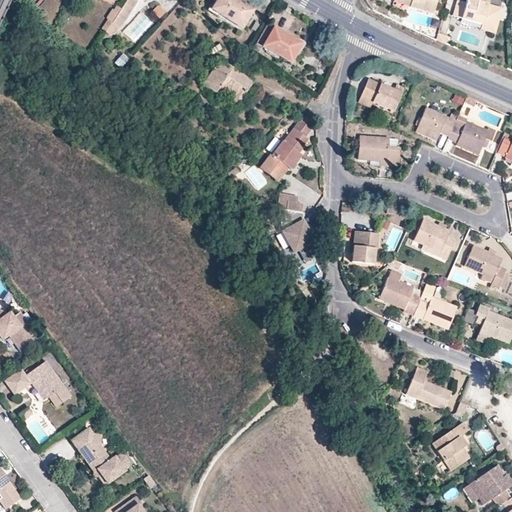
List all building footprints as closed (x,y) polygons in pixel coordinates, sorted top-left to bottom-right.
[(119,26),(136,0),(135,0),(125,0),(120,8),(112,21),(111,21),(119,26)] [(140,12),(146,0),(137,0),(133,8),(140,12)] [(252,9),(238,0),(216,0),(211,8),(241,27),(252,9)] [(434,8),(435,0),(409,0),(410,0),(409,5),(437,13),(438,9),(434,8)] [(493,31),(500,8),(487,4),(487,3),(477,0),(465,0),(465,2),(458,0),(456,0),(453,15),(460,17),(461,13),(471,16),(470,20),(481,23),(480,27),(493,31)] [(112,21),(120,8),(116,5),(113,9),(112,8),(106,17),(107,18),(112,21)] [(151,11),(158,18),(164,12),(157,5),(151,11)] [(111,21),(112,21),(107,18),(101,27),(105,30),(111,21)] [(115,32),(119,26),(111,21),(105,30),(105,31),(109,34),(115,32)] [(256,30),(260,24),(256,21),(252,27),(256,30)] [(300,45),(291,40),(293,37),(274,26),(273,27),(268,24),(257,42),(291,61),(300,45)] [(445,43),(447,37),(437,33),(435,39),(445,43)] [(118,68),(128,60),(123,53),(113,61),(118,68)] [(252,81),(219,59),(203,84),(215,92),(217,89),(237,103),(252,81)] [(393,112),(403,88),(396,85),(393,91),(391,95),(383,92),(385,87),(367,79),(357,103),(369,108),(372,103),(393,112)] [(391,95),(393,91),(385,87),(383,92),(391,95)] [(474,106),(476,101),(467,97),(464,102),(474,106)] [(448,137),(455,121),(449,119),(425,108),(419,122),(417,122),(415,125),(417,126),(415,132),(435,141),(439,133),(448,137)] [(455,121),(457,116),(451,113),(449,119),(455,121)] [(482,146),(485,139),(489,141),(491,142),(495,131),(488,128),(486,131),(485,133),(465,124),(466,122),(467,120),(457,116),(455,121),(448,137),(447,139),(456,143),(479,153),(482,146)] [(305,136),(312,128),(300,119),(294,127),(305,136)] [(486,131),(466,122),(465,124),(485,133),(486,131)] [(298,152),(303,146),(302,146),(308,138),(305,136),(294,127),(283,141),(281,140),(270,154),(288,167),(290,168),(301,155),(298,152)] [(397,167),(399,149),(397,149),(397,139),(359,137),(357,160),(369,161),(379,161),(379,166),(397,167)] [(511,139),(511,143),(508,142),(503,140),(497,154),(505,157),(504,158),(505,158),(511,161),(511,139)] [(479,153),(456,143),(455,146),(478,156),(479,153)] [(278,180),(288,167),(270,154),(260,166),(278,180)] [(235,174),(239,171),(235,166),(227,173),(230,177),(235,174)] [(240,180),(235,174),(230,177),(235,184),(240,180)] [(301,212),(302,204),(296,203),(298,196),(279,193),(276,208),(279,208),(301,212)] [(395,214),(396,203),(387,202),(386,214),(395,214)] [(312,230),(309,224),(305,226),(304,224),(302,220),(303,212),(301,212),(279,208),(278,217),(281,217),(280,224),(284,230),(281,231),(293,252),(297,249),(305,262),(311,258),(307,250),(312,247),(309,242),(313,240),(309,233),(313,231),(312,230)] [(315,229),(310,220),(304,224),(305,226),(309,224),(312,230),(315,229)] [(455,240),(447,237),(449,232),(444,230),(437,227),(422,220),(413,241),(422,245),(440,253),(438,256),(446,259),(455,240)] [(376,250),(378,234),(354,232),(350,262),(373,265),(374,250),(376,250)] [(440,253),(422,245),(420,249),(438,257),(438,256),(440,253)] [(498,268),(502,259),(494,256),(487,253),(472,247),(464,266),(482,274),(493,279),(491,284),(490,286),(495,288),(497,289),(498,286),(505,273),(505,271),(498,268)] [(398,283),(401,275),(390,270),(387,278),(398,283)] [(503,288),(509,274),(505,273),(498,286),(503,288)] [(493,279),(482,274),(480,279),(491,284),(493,279)] [(421,296),(411,293),(412,290),(413,289),(398,283),(387,278),(378,299),(404,309),(403,312),(413,316),(421,296)] [(447,330),(456,308),(431,298),(434,288),(425,284),(422,294),(421,296),(413,316),(422,320),(423,317),(432,320),(431,323),(447,330)] [(508,344),(511,333),(511,321),(487,312),(488,310),(479,306),(476,312),(475,315),(477,316),(484,319),(481,326),(479,332),(489,337),(508,344)] [(475,315),(476,312),(468,309),(463,321),(471,324),(475,315)] [(31,329),(19,312),(13,317),(2,311),(0,315),(0,314),(0,333),(1,336),(4,339),(9,336),(20,352),(36,340),(29,330),(31,329)] [(481,326),(484,319),(477,316),(475,323),(481,326)] [(486,345),(489,337),(479,332),(475,341),(486,345)] [(70,396),(45,361),(41,364),(25,376),(23,373),(21,370),(4,382),(14,395),(31,383),(34,388),(37,386),(46,399),(48,397),(54,393),(61,403),(70,396)] [(25,376),(41,364),(39,361),(23,373),(25,376)] [(443,411),(450,392),(426,382),(425,385),(422,383),(423,381),(426,372),(416,368),(405,395),(443,411)] [(46,399),(37,386),(34,388),(43,401),(46,399)] [(61,403),(54,393),(48,397),(55,407),(61,403)] [(464,413),(467,406),(460,403),(456,413),(454,414),(460,417),(462,412),(464,413)] [(26,419),(32,414),(27,408),(21,413),(26,419)] [(464,447),(457,438),(460,436),(467,431),(461,423),(431,444),(450,471),(466,460),(459,450),(461,448),(464,447)] [(93,434),(88,428),(84,431),(89,437),(93,434)] [(109,460),(99,446),(100,436),(93,434),(89,437),(84,431),(70,441),(82,456),(84,454),(96,470),(100,471),(102,474),(98,477),(104,486),(125,471),(124,470),(127,467),(128,461),(125,456),(119,456),(115,458),(114,457),(109,460)] [(466,445),(460,436),(457,438),(464,447),(466,445)] [(503,449),(500,444),(495,447),(498,452),(503,449)] [(469,459),(461,448),(459,450),(466,460),(469,459)] [(102,474),(100,471),(96,470),(84,454),(82,456),(93,472),(93,477),(98,477),(102,474)] [(504,476),(497,465),(494,468),(501,478),(504,476)] [(504,490),(511,484),(506,475),(504,476),(501,478),(494,468),(469,485),(478,499),(482,505),(492,499),(497,507),(510,498),(504,490)] [(13,490),(8,483),(9,482),(4,475),(0,477),(0,502),(5,509),(19,500),(12,491),(13,490)] [(152,480),(149,475),(144,479),(147,483),(152,480)] [(151,489),(156,485),(152,480),(147,483),(151,489)] [(21,499),(9,482),(8,483),(13,490),(12,491),(19,500),(21,499)] [(478,499),(469,485),(462,489),(471,504),(478,499)] [(141,511),(138,506),(141,504),(136,497),(125,505),(129,511),(128,511),(141,511)] [(511,511),(511,497),(502,504),(507,511),(511,511)]
